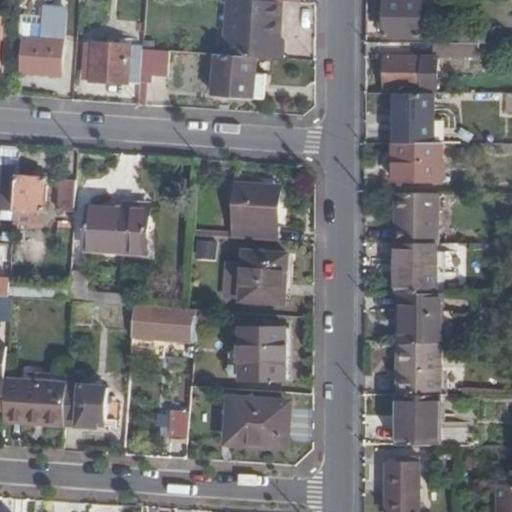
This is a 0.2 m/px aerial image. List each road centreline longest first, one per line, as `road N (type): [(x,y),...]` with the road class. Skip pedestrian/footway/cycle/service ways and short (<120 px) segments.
road 1 (residential): [(337,492),(340,144)]
road 2 (residential): [(340,144),(0,121)]
road 3 (residential): [(337,492),(0,471)]
road 4 (residential): [(340,144),(340,0)]
